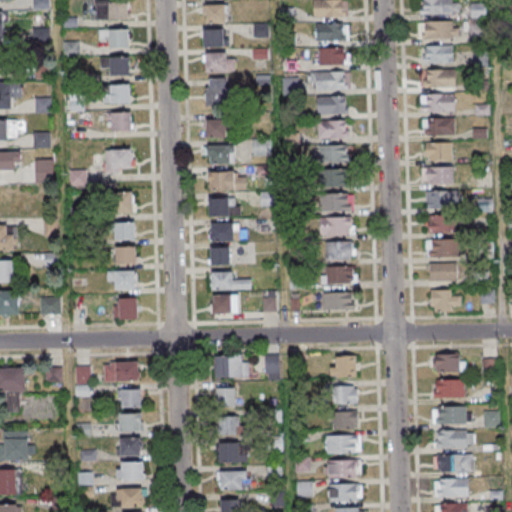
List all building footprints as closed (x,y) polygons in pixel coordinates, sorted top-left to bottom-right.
[(128,0),(96,0),(96,19),(129,19),(128,0)] [(347,0),(313,0),(313,16),(347,16),(347,0)] [(457,0),(421,0),(421,15),(457,15),(457,0)] [(203,5),(203,22),(226,22),(226,4),(203,5)] [(485,19),(485,4),(470,4),(470,19),(485,19)] [(421,38),(459,38),(459,22),(421,22),(421,38)] [(349,23),(317,23),(317,41),(349,41),(349,23)] [(228,46),(228,28),(203,28),(203,46),(228,46)] [(129,48),(129,29),(99,29),(99,39),(110,39),(110,48),(129,48)] [(453,63),(453,45),(423,45),(423,63),(453,63)] [(349,47),(319,47),(319,64),(349,64),(349,47)] [(204,71),(234,71),(234,52),(204,52),(204,71)] [(130,76),(130,56),(109,56),(109,76),(130,76)] [(456,69),(423,69),(423,87),(456,87),(456,69)] [(349,71),(312,71),(312,89),(350,89),(349,71)] [(206,104),(229,104),(228,78),(206,78),(206,104)] [(0,108),(12,109),(12,96),(22,96),(22,82),(0,82),(0,108)] [(131,84),(110,84),(110,104),(131,104),(131,84)] [(455,111),(455,94),(421,94),(421,111),(455,111)] [(71,95),(71,107),(83,107),(83,95),(71,95)] [(317,96),(317,114),(348,114),(348,96),(317,96)] [(132,112),(112,112),(112,131),(132,131),(132,112)] [(454,118),(423,118),(423,135),(454,135),(454,118)] [(0,119),(0,140),(9,141),(9,120),(0,119)] [(206,139),(226,139),(226,120),(206,120),(206,139)] [(349,120),(318,120),(318,139),(349,139),(349,120)] [(426,160),(453,160),(453,142),(426,142),(426,160)] [(319,146),(319,161),(349,161),(349,146),(319,146)] [(229,164),(229,147),(208,147),(208,164),(229,164)] [(132,150),(105,150),(105,173),(132,173),(132,150)] [(0,152),(0,171),(14,171),(13,152),(0,152)] [(453,166),(423,166),(423,184),(453,184),(453,166)] [(209,172),(209,190),(247,190),(247,177),(236,177),(236,172),(209,172)] [(325,187),(352,187),(352,172),(325,172),(325,187)] [(459,208),(459,190),(426,190),(426,208),(459,208)] [(134,193),(110,193),(110,214),(134,214),(134,193)] [(354,211),(354,194),(322,194),(322,211),(354,211)] [(238,216),(238,198),(209,198),(209,216),(238,216)] [(453,233),(453,215),(428,215),(428,233),(453,233)] [(320,218),(320,234),(354,234),(354,218),(320,218)] [(210,223),(210,241),(247,240),(247,229),(238,229),(238,222),(210,223)] [(135,223),(115,223),(115,241),(135,241),(135,223)] [(0,250),(14,250),(14,225),(0,225),(0,250)] [(427,240),(427,256),(459,256),(459,240),(427,240)] [(354,242),(328,242),(328,258),(354,258),(354,242)] [(211,246),(211,264),(231,264),(231,246),(211,246)] [(137,265),(137,248),(115,248),(115,265),(137,265)] [(0,260),(0,282),(14,283),(14,260),(0,260)] [(458,263),(429,263),(429,280),(458,280),(458,263)] [(325,266),(325,283),(357,283),(357,266),(325,266)] [(233,271),(212,271),(212,289),(251,289),(251,279),(233,279),(233,271)] [(115,290),(136,290),(136,272),(108,272),(108,281),(115,281),(115,290)] [(431,311),(461,311),(461,290),(431,290),(431,311)] [(0,315),(19,316),(19,292),(0,291),(0,315)] [(324,292),(324,310),(355,310),(355,292),(324,292)] [(239,313),(239,294),(212,294),(212,313),(239,313)] [(264,294),(264,311),(276,311),(276,294),(264,294)] [(61,298),(40,298),(40,315),(61,315),(61,298)] [(116,299),(116,319),(137,319),(137,299),(116,299)] [(464,372),(464,354),(434,354),(434,372),(464,372)] [(247,377),(247,355),(215,355),(215,377),(247,377)] [(279,355),(266,355),(266,380),(279,380),(279,355)] [(357,376),(357,355),(332,355),(332,376),(357,376)] [(104,381),(140,381),(140,361),(104,361),(104,381)] [(91,367),(77,367),(77,384),(91,384),(91,367)] [(26,368),(0,368),(0,391),(26,391),(26,368)] [(62,381),(62,369),(47,369),(47,381),(62,381)] [(465,398),(465,379),(434,379),(434,398),(465,398)] [(358,403),(358,385),(335,385),(335,403),(358,403)] [(217,406),(236,406),(236,388),(217,388),(217,406)] [(141,406),(141,389),(120,389),(120,406),(141,406)] [(471,423),(471,405),(435,405),(435,423),(471,423)] [(358,428),(358,411),(333,411),(333,428),(358,428)] [(499,412),(485,412),(485,426),(499,426),(499,412)] [(141,431),(141,413),(118,413),(118,431),(141,431)] [(218,434),(237,434),(237,416),(218,416),(218,434)] [(0,459),(29,459),(29,431),(0,430),(0,459)] [(475,448),(475,430),(436,430),(436,448),(475,448)] [(360,453),(360,435),(326,435),(326,453),(360,453)] [(141,455),(141,438),(119,438),(119,455),(141,455)] [(245,463),(245,443),(217,443),(217,463),(245,463)] [(436,472),(474,472),(474,454),(436,454),(436,472)] [(360,460),(327,460),(327,477),(360,477),(360,460)] [(118,461),(118,480),(143,480),(143,461),(118,461)] [(0,493),(17,493),(17,469),(0,468),(0,493)] [(218,490),(250,490),(250,471),(218,471),(218,490)] [(468,497),(468,478),(434,478),(434,497),(468,497)] [(491,499),(502,499),(502,478),(489,478),(489,490),(491,490),(491,499)] [(297,497),(313,496),(312,482),(297,482),(297,497)] [(329,483),(329,501),(362,501),(362,483),(329,483)] [(143,488),(114,488),(114,507),(143,507),(143,488)] [(220,499),(220,511),(238,511),(239,499),(220,499)] [(22,511),(22,503),(0,503),(0,511),(22,511)]
